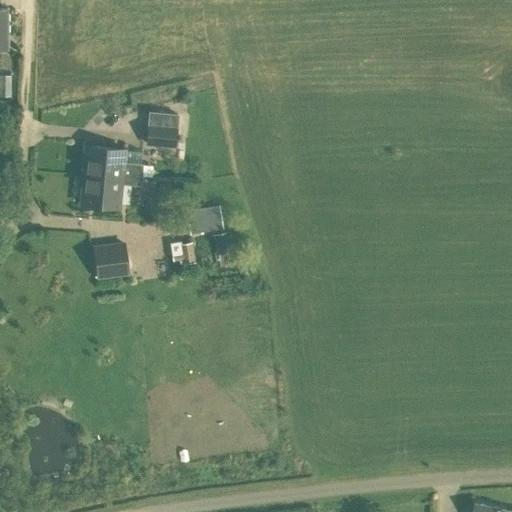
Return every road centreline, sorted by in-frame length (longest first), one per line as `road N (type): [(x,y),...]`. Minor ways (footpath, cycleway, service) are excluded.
road 1 (unclassified): [(162,511),(511,475)]
road 2 (track): [(20,195),(29,0)]
